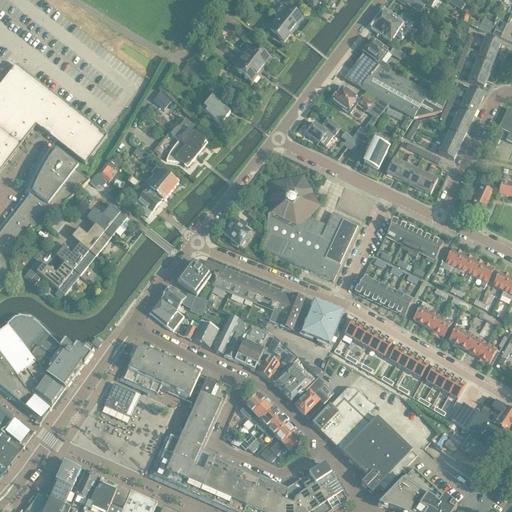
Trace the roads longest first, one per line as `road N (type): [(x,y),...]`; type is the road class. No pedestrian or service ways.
road 1 (unclassified): [(0,503),(119,340)]
road 2 (residential): [(511,401),(337,302)]
road 3 (residential): [(242,380),(212,447),(283,479),(324,453)]
road 4 (unclassified): [(382,0),(272,138)]
road 5 (residential): [(337,302),(193,240)]
road 6 (residential): [(439,218),(495,103),(511,97)]
road 7 (unclassified): [(272,138),(193,240)]
road 8 (residential): [(387,193),(272,138)]
road 9 (residential): [(128,328),(242,380)]
